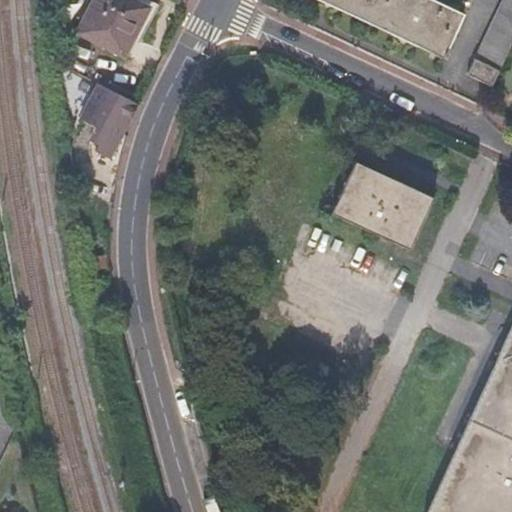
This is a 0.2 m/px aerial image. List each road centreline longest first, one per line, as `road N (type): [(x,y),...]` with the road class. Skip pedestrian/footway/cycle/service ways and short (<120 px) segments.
road 1 (residential): [(212,6),(152,115),(127,206),(130,294),(164,445),(190,511)]
road 2 (residential): [(511,143),(212,6)]
